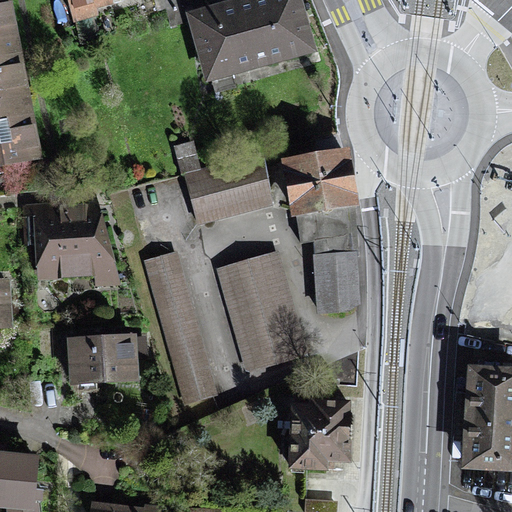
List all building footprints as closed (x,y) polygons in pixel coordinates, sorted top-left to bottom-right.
[(0,0),(0,46),(27,41),(19,0),(0,0)] [(71,0),(79,29),(107,21),(106,15),(121,11),(120,5),(138,0),(71,0)] [(305,0),(267,0),(192,22),(212,91),(323,59),(305,0)] [(0,46),(0,110),(39,103),(27,41),(0,46)] [(0,110),(0,175),(51,166),(39,103),(0,110)] [(357,156),(290,167),(299,224),(367,213),(357,156)] [(263,158),(188,178),(202,231),(278,212),(263,158)] [(104,208),(33,210),(34,250),(41,249),(44,285),(98,284),(99,293),(125,291),(122,263),(104,208)] [(367,213),(299,224),(304,252),(319,249),(361,243),(371,241),(367,213)] [(361,243),(319,249),(322,323),(366,318),(361,243)] [(178,258),(148,267),(190,407),(220,399),(178,258)] [(281,260),(220,277),(248,378),(310,361),(281,260)] [(16,286),(0,287),(0,336),(20,335),(16,286)] [(144,342),(74,346),(76,392),(146,388),(144,342)] [(511,374),(477,373),(472,475),(511,476),(511,374)] [(363,408),(299,405),(297,476),(340,478),(340,469),(361,469),(363,408)] [(43,511),(45,461),(0,458),(0,511),(43,511)]
